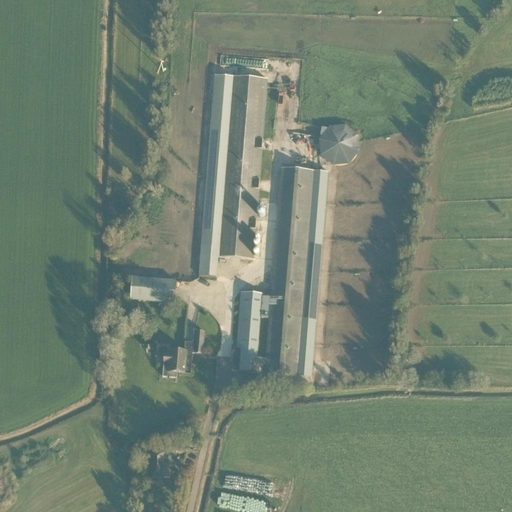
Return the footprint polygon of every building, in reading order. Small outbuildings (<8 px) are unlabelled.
[(252,262),(267,81),(215,77),(199,278),(217,279),(218,259),(252,262)] [(355,158),(358,153),(358,148),(358,142),(355,137),(352,133),(347,130),(342,129),(337,129),(331,130),(327,133),(323,137),(321,142),(320,148),(321,153),(323,158),(327,162),(331,165),(337,166),(342,166),(347,165),(352,162),(355,158)] [(235,374),(249,375),(311,380),(328,174),(281,170),(271,298),(262,298),(262,296),(241,294),(237,351),(235,350),(234,354),(233,354),(232,369),(233,369),(236,369),(235,374)] [(176,305),(178,283),(133,279),(131,301),(176,305)] [(164,358),(162,379),(177,380),(177,376),(177,374),(183,374),(185,375),(186,361),(192,361),(192,355),(203,356),(204,334),(194,333),(193,344),(185,344),(184,354),(170,353),(169,359),(164,358)] [(190,377),(192,361),(186,361),(185,375),(183,374),(177,374),(177,376),(190,377)] [(170,468),(171,468),(172,453),(158,452),(158,455),(152,455),(151,479),(170,480),(170,468)]
